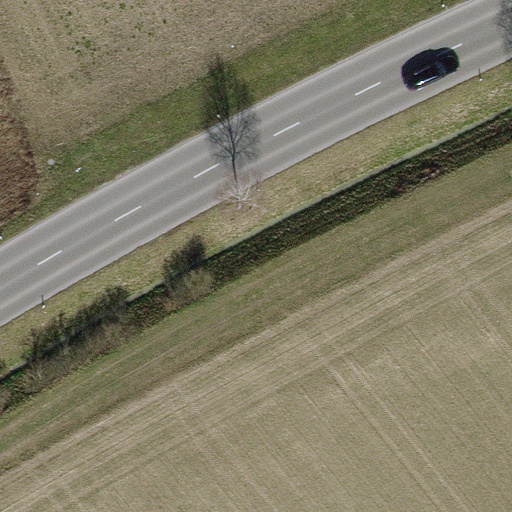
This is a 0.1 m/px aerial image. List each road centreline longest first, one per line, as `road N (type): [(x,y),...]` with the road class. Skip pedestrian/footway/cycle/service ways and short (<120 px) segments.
road 1 (secondary): [(0,292),(216,160),(511,22)]
road 2 (track): [(0,445),(511,181)]
